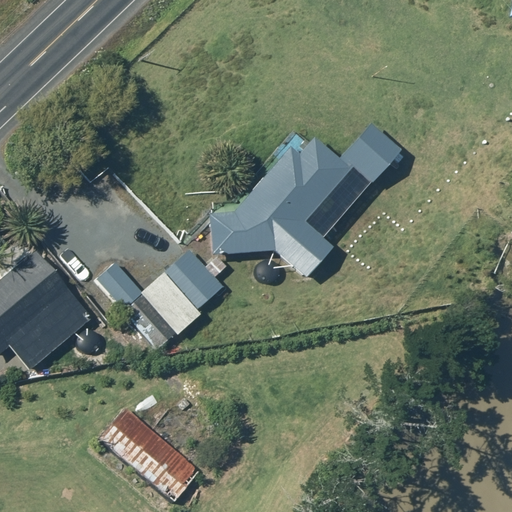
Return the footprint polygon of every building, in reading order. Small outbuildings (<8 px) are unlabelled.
[(224,213),(199,215),(202,255),(264,251),(295,279),(323,247),(294,222),(342,168),(361,184),(390,151),(359,123),(328,159),(304,138),(289,155),(282,148),(224,213)] [(151,277),(161,288),(147,301),(171,328),(216,287),(208,278),(219,267),(210,257),(198,268),(182,250),(151,277)] [(27,252),(0,274),(0,346),(21,371),(51,345),(64,361),(77,350),(64,335),(83,319),(27,252)] [(89,280),(127,322),(116,331),(142,360),(152,352),(150,350),(171,332),(108,263),(89,280)] [(446,289),(466,282),(460,267),(447,272),(449,278),(443,280),(446,289)] [(92,442),(157,496),(185,463),(120,409),(92,442)]
